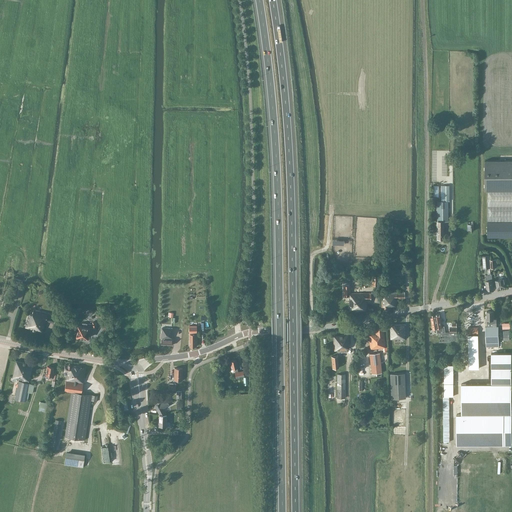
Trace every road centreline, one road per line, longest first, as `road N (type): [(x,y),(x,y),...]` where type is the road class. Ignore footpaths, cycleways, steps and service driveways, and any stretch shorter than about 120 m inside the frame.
road 1 (motorway): [(295,511),(291,188),(272,0)]
road 2 (motorway): [(259,0),(278,188),(282,511)]
road 3 (tertiary): [(131,366),(250,332),(312,329),(511,291)]
road 4 (unknown): [(466,300),(465,364),(476,372),(484,363),(482,297)]
road 5 (tertiary): [(131,366),(0,340)]
road 6 (track): [(330,213),(326,247),(311,258),(312,329)]
